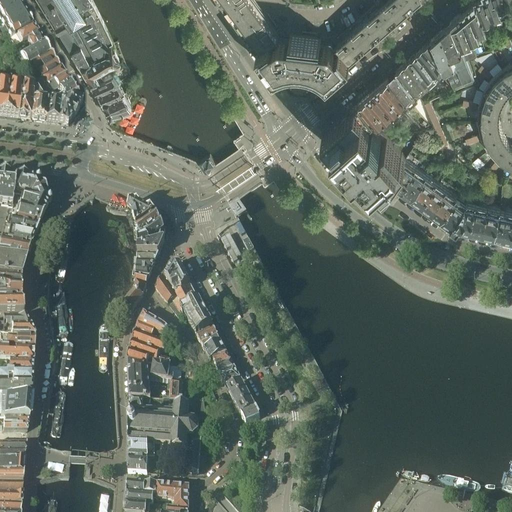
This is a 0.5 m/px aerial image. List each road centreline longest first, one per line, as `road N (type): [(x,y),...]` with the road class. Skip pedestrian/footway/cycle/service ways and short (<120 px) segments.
road 1 (residential): [(285,507),(293,411),(204,234)]
road 2 (residential): [(73,174),(32,284),(41,353),(31,459)]
road 3 (residential): [(184,243),(272,412),(268,511)]
road 4 (tertiary): [(284,145),(327,195),(396,246),(511,285)]
road 5 (residential): [(147,296),(197,356),(231,421),(230,459),(198,490),(194,511)]
road 6 (tertiary): [(511,274),(436,254),(354,202)]
road 7 (residential): [(120,463),(118,367),(147,296)]
road 8 (residential): [(511,256),(445,240),(392,202),(354,202)]
road 9 (residential): [(26,0),(94,110),(90,147)]
road 10 (residential): [(299,130),(409,32)]
road 11 (residential): [(409,32),(369,54),(294,121)]
road 12 (tertiary): [(214,18),(277,134)]
road 13 (tertiary): [(294,121),(214,18)]
